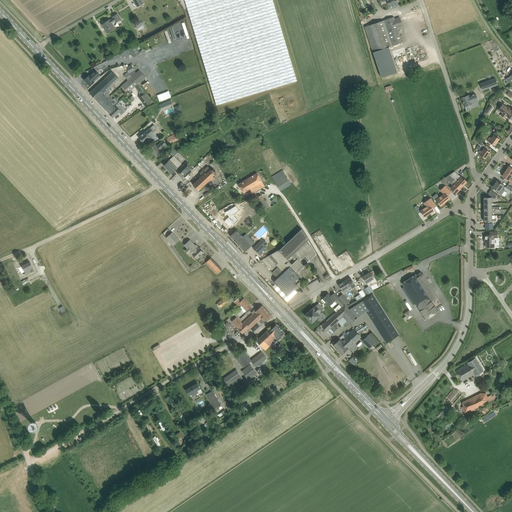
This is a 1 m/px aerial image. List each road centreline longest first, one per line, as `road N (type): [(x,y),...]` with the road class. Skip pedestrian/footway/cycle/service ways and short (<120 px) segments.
road 1 (primary): [(283,312),(0,12)]
road 2 (unclassified): [(277,316),(29,462)]
road 3 (unclassified): [(477,185),(421,0)]
road 4 (unclassified): [(299,301),(466,207)]
road 5 (track): [(0,261),(161,183)]
road 6 (primary): [(382,418),(283,312)]
road 7 (tertiary): [(414,394),(457,346),(471,274)]
road 8 (primary): [(473,511),(389,425)]
